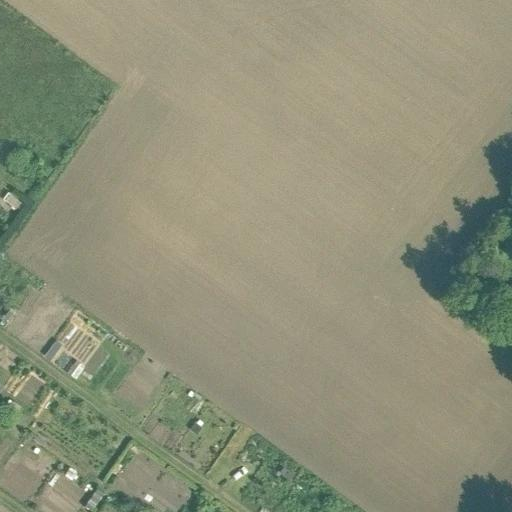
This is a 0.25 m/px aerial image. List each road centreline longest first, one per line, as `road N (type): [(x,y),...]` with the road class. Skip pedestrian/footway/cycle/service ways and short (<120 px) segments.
road 1 (track): [(0,335),(242,511)]
road 2 (track): [(0,172),(32,195),(108,98)]
